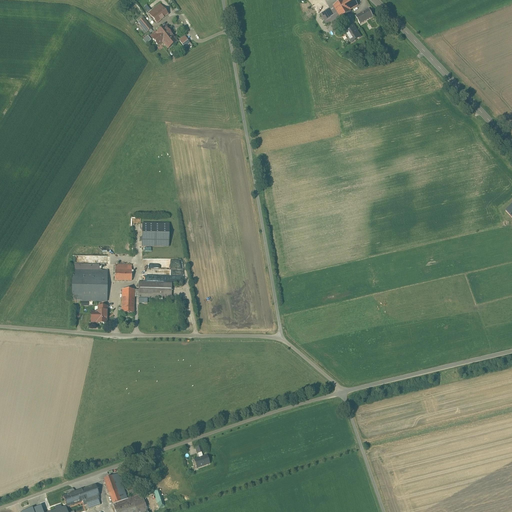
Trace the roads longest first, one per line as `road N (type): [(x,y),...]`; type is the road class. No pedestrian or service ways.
road 1 (unclassified): [(339,390),(0,504)]
road 2 (unclassified): [(280,338),(223,0)]
road 3 (unclassified): [(280,338),(0,325)]
road 4 (tertiary): [(511,145),(374,0)]
road 5 (unclassified): [(511,348),(339,390)]
road 6 (unclassified): [(381,511),(339,390)]
